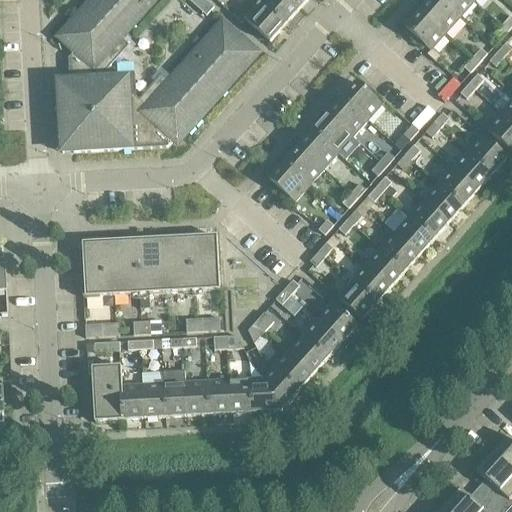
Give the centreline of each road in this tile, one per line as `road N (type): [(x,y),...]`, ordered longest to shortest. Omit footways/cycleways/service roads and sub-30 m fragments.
road 1 (residential): [(58,511),(43,184)]
road 2 (residential): [(203,169),(337,18)]
road 3 (residential): [(43,184),(31,0)]
road 4 (residential): [(43,184),(180,179),(203,169)]
road 5 (residential): [(511,361),(408,472)]
road 6 (residential): [(438,107),(337,18)]
road 7 (residential): [(295,252),(203,169)]
